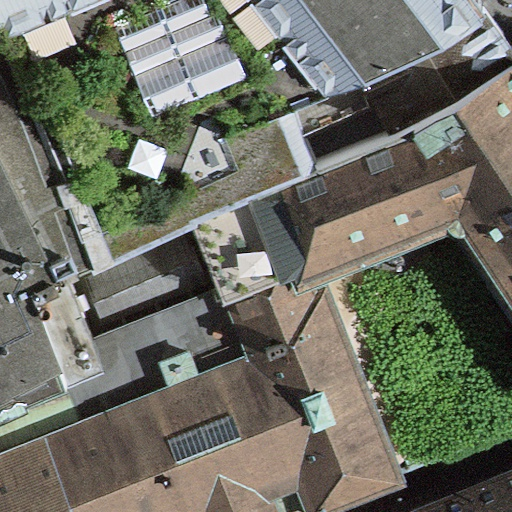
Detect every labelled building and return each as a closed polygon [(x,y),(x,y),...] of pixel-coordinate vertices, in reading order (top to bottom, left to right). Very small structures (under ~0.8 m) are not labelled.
[(294,85),(482,1),(481,0),(0,0),(0,28),(95,248),(315,151),(294,85)] [(294,85),(315,151),(511,51),(511,42),(482,1),(294,85)] [(95,248),(0,28),(0,398),(28,386),(70,370),(46,305),(35,275),(62,263),(95,248)] [(437,212),(449,207),(451,210),(454,213),(457,215),(461,216),(511,292),(511,51),(315,151),(95,248),(62,263),(74,292),(46,305),(70,370),(28,386),(31,393),(0,405),(0,511),(285,511),(400,467),(325,276),(316,280),(309,264),(356,245),(364,258),(376,266),(391,269),(406,265),(417,257),(425,245),(428,231),(425,218),(437,212)] [(511,511),(511,475),(421,511),(511,511)]
